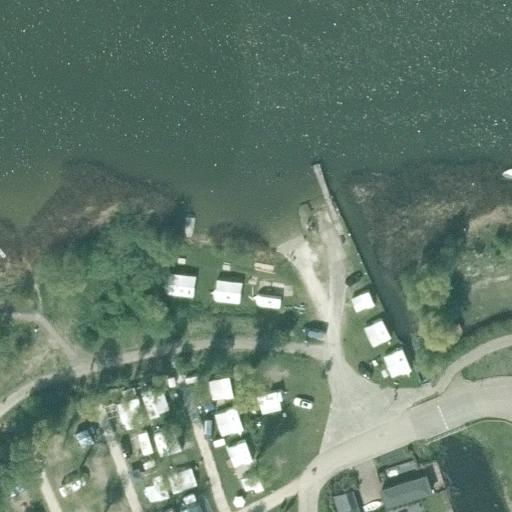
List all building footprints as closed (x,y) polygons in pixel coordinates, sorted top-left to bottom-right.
[(176,261),(172,283),(202,288),(206,266),(176,261)] [(226,266),(223,290),(247,294),(251,270),(226,266)] [(232,367),(211,373),(218,394),(239,388),(232,367)] [(170,403),(166,380),(146,384),(151,407),(170,403)] [(128,423),(150,416),(140,388),(119,396),(128,423)] [(238,426),(250,423),(243,395),(231,398),(238,426)] [(385,474),(387,492),(433,486),(430,466),(413,468),(412,455),(396,457),(398,473),(385,474)] [(166,463),(145,468),(151,497),(173,492),(166,463)] [(249,484),(265,478),(261,464),(244,469),(249,484)] [(335,485),(344,511),(358,511),(367,509),(356,478),(335,485)]
